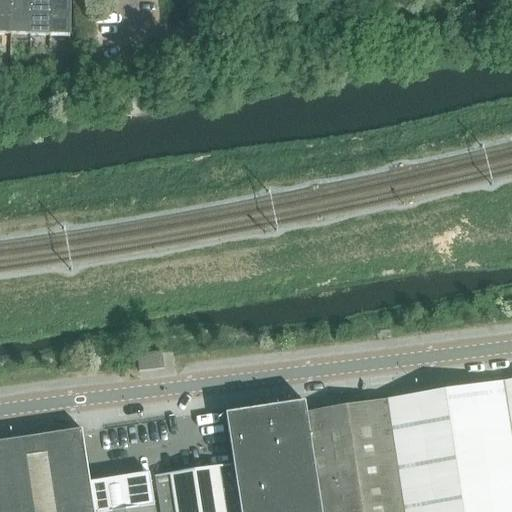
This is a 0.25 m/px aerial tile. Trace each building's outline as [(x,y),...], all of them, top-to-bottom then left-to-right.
[(0,0),(0,35),(10,36),(11,0),(0,0)] [(11,0),(10,36),(30,36),(30,0),(11,0)] [(30,0),(30,36),(49,37),(50,0),(30,0)] [(50,0),(49,37),(70,37),(70,0),(50,0)] [(137,356),(139,372),(163,369),(161,353),(137,356)] [(386,400),(403,511),(511,511),(511,425),(505,381),(464,388),(465,397),(427,402),(426,393),(386,400)] [(403,511),(386,400),(365,403),(367,412),(329,418),(327,408),(307,412),(323,511),(403,511)] [(225,415),(233,465),(240,511),(323,511),(307,412),(306,413),(305,403),(225,415)] [(94,511),(91,487),(82,430),(0,442),(0,511),(94,511)] [(240,511),(233,465),(154,477),(159,511),(240,511)] [(155,511),(149,475),(134,477),(134,481),(91,487),(94,511),(155,511)]
